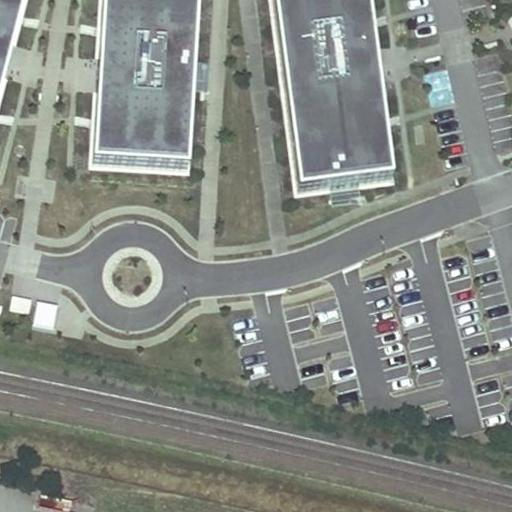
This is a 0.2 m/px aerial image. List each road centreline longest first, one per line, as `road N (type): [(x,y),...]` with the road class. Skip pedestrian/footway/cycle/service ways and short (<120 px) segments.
road 1 (residential): [(511,186),(308,266),(223,280),(175,275)]
road 2 (residential): [(175,275),(164,248),(138,234),(111,238),(92,258),(89,285),(102,309),(127,320),(155,314)]
